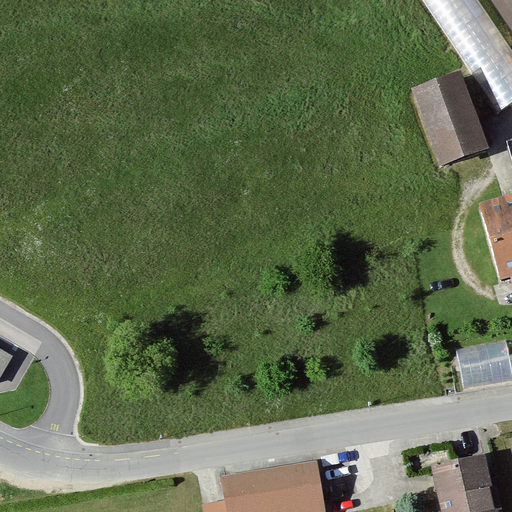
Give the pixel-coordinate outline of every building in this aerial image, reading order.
[(424,0),(435,21),(465,6),(461,0),(424,0)] [(511,0),(475,0),(511,55),(511,0)] [(480,16),(455,19),(458,48),(471,47),(473,66),(483,65),(486,87),(498,86),(500,99),(511,97),(511,77),(511,78),(510,68),(490,70),(488,54),(477,55),(475,32),(482,32),(480,16)] [(453,76),(404,94),(431,170),(480,153),(453,76)] [(511,207),(475,219),(495,286),(511,281),(511,207)] [(511,347),(511,337),(458,343),(463,382),(511,376),(511,347)] [(0,352),(0,376),(11,359),(0,352)] [(18,352),(1,380),(13,388),(31,360),(18,352)] [(493,511),(481,457),(426,469),(435,511),(493,511)] [(220,504),(198,508),(198,511),(320,511),(313,464),(216,479),(220,504)]
